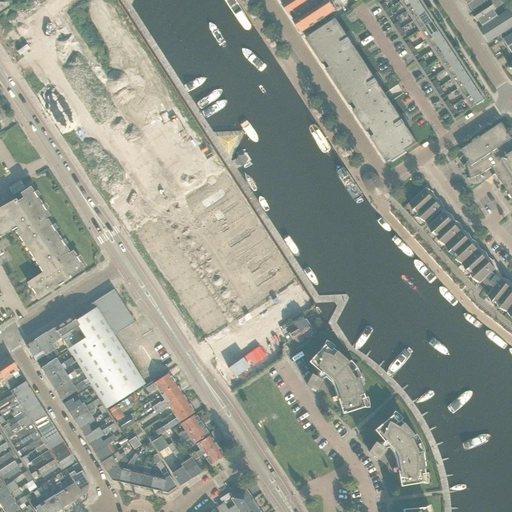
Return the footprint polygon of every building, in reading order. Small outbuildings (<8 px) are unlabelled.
[(177,106),(105,0),(81,0),(70,8),(148,125),(177,106)] [(287,0),(283,3),(283,4),(284,4),(291,15),(291,16),(291,17),(292,16),(294,20),(294,21),(295,21),(302,32),(302,33),(302,34),(337,12),(336,11),(330,2),(332,0),(287,0)] [(407,11),(423,1),(422,0),(402,0),(401,1),(407,11)] [(498,17),(486,0),(473,0),(467,4),(482,27),(481,28),(479,29),(488,43),(511,27),(511,13),(509,10),(498,17)] [(0,11),(10,5),(10,1),(4,2),(0,2),(0,11)] [(413,21),(429,11),(423,1),(407,11),(413,21)] [(385,12),(389,9),(385,3),(381,5),(380,5),(385,12)] [(389,9),(385,12),(389,19),(389,18),(393,16),(389,9)] [(420,31),(436,20),(429,11),(413,21),(420,31)] [(346,34),(337,19),(306,39),(387,163),(418,143),(408,129),(410,128),(402,115),(400,116),(381,88),(383,87),(375,74),(373,75),(354,47),(356,46),(348,33),(346,34)] [(426,40),(442,30),(436,20),(420,31),(426,40)] [(397,31),(402,29),(397,22),(393,25),(393,24),(393,25),(397,31)] [(402,29),(397,31),(402,38),(406,35),(402,29)] [(432,50),(448,40),(442,30),(426,40),(432,50)] [(511,34),(503,40),(511,53),(511,63),(508,66),(511,72),(511,34)] [(439,60),(455,49),(448,40),(432,50),(439,60)] [(410,51),(414,48),(410,42),(406,44),(410,51)] [(414,48),(410,51),(414,58),(415,57),(419,54),(414,48)] [(445,70),(461,59),(455,49),(439,60),(445,70)] [(451,79),(467,69),(461,59),(445,70),(451,79)] [(423,70),(427,67),(423,61),(419,64),(419,63),(418,64),(423,70)] [(427,67),(423,70),(427,77),(428,77),(427,76),(431,74),(427,67)] [(458,89),(474,79),(467,69),(451,79),(458,89)] [(464,99),(480,88),(474,79),(458,89),(464,99)] [(436,90),(440,87),(436,80),(432,83),(431,83),(436,90)] [(440,87),(436,90),(440,96),(444,93),(440,87)] [(480,88),(464,99),(471,109),(487,98),(480,88)] [(448,109),(453,106),(448,100),(444,102),(448,109)] [(453,106),(448,109),(453,116),(453,115),(457,113),(453,106)] [(511,138),(502,123),(460,150),(464,155),(462,157),(466,164),(464,165),(465,165),(466,164),(470,178),(468,178),(468,179),(471,178),(475,177),(476,176),(479,175),(482,173),(483,173),(491,168),(511,198),(511,138)] [(239,140),(218,141),(229,158),(239,140)] [(246,157),(245,155),(238,155),(234,163),(236,166),(244,166),(248,159),(246,157)] [(377,194),(381,192),(381,191),(381,190),(381,188),(381,187),(381,185),(380,183),(377,179),(377,178),(376,177),(375,177),(375,176),(373,175),(371,175),(370,174),(365,177),(365,178),(365,180),(365,182),(365,183),(366,184),(366,185),(366,186),(369,190),(370,191),(372,192),(373,193),(375,194),(377,194)] [(216,176),(137,228),(206,332),(285,280),(216,176)] [(8,187),(13,196),(25,189),(20,180),(8,187)] [(33,193),(30,188),(21,194),(24,198),(18,202),(15,199),(4,207),(0,199),(0,237),(0,236),(11,231),(16,228),(17,230),(15,231),(18,237),(19,237),(21,241),(21,242),(22,242),(28,252),(29,252),(31,256),(31,257),(32,257),(38,267),(39,267),(41,271),(41,272),(42,272),(43,273),(40,275),(28,283),(31,289),(32,289),(34,293),(34,294),(34,293),(38,299),(50,291),(49,289),(51,287),(53,289),(58,286),(59,286),(59,285),(62,282),(63,283),(63,282),(68,279),(67,276),(69,274),(71,276),(83,268),(79,263),(80,262),(79,262),(76,258),(76,257),(72,252),(67,255),(66,253),(67,252),(64,246),(64,245),(63,246),(61,241),(60,241),(54,231),(54,230),(53,231),(51,226),(50,226),(47,221),(45,222),(43,219),(48,216),(45,211),(45,210),(44,210),(41,206),(42,206),(42,205),(41,205),(36,198),(37,198),(36,197),(36,198),(33,193),(34,193),(33,193)] [(420,212),(434,199),(428,193),(430,191),(433,193),(433,192),(427,188),(426,188),(409,204),(413,211),(416,208),(420,212)] [(434,199),(420,212),(423,215),(420,218),(419,218),(426,223),(427,223),(444,207),(444,206),(440,200),(441,203),(439,205),(434,199)] [(453,215),(446,211),(428,227),(429,228),(432,234),(433,234),(436,231),(442,239),(440,241),(439,241),(439,242),(445,246),(446,246),(449,253),(450,253),(450,252),(453,250),(460,257),(457,260),(456,260),(462,264),(463,265),(466,272),(467,271),(470,268),(476,276),(474,279),(473,278),(473,279),(479,283),(480,284),(483,281),(492,291),(487,296),(488,297),(492,303),(493,302),(495,299),(503,305),(501,308),(500,308),(500,309),(507,312),(508,312),(511,318),(511,288),(505,282),(507,280),(509,281),(510,281),(503,278),(502,277),(501,279),(492,273),(498,267),(497,267),(494,260),(493,261),(494,263),(492,265),(481,254),(484,251),(486,253),(487,253),(480,249),(480,248),(477,242),(476,242),(477,245),(475,247),(464,235),(462,237),(459,234),(463,231),(469,234),(470,234),(463,230),(460,223),(459,223),(460,226),(458,228),(447,216),(450,214),(452,216),(453,215)] [(78,312),(68,319),(83,342),(93,335),(100,330),(136,386),(164,367),(129,312),(129,311),(122,301),(114,290),(113,290),(102,296),(103,297),(96,301),(95,301),(93,303),(85,308),(78,313),(78,312)] [(310,336),(311,332),(309,329),(311,329),(302,315),(292,322),(296,328),(284,336),(288,342),(300,335),(302,334),(304,337),(308,337),(310,336)] [(39,337),(53,358),(58,354),(55,349),(59,347),(55,342),(61,338),(54,328),(53,328),(48,331),(48,332),(47,332),(47,333),(39,337)] [(48,361),(53,358),(39,337),(33,341),(32,342),(27,345),(26,346),(32,356),(42,350),(48,361)] [(330,351),(324,345),(308,362),(330,382),(333,386),(342,414),(364,407),(362,399),(364,398),(357,378),(357,377),(357,375),(357,374),(357,373),(357,372),(356,370),(355,369),(355,368),(354,367),(353,366),(351,365),(350,364),(348,363),(332,349),(330,351)] [(0,361),(0,367),(12,386),(15,384),(10,375),(18,370),(9,356),(0,361)] [(60,365),(56,358),(40,368),(44,374),(45,375),(48,379),(63,369),(66,367),(74,362),(71,358),(60,365)] [(9,388),(12,386),(0,367),(0,381),(3,380),(9,388)] [(54,390),(69,380),(77,375),(74,371),(67,376),(63,369),(48,379),(54,389),(54,390)] [(161,394),(175,384),(174,383),(174,381),(173,379),(171,379),(168,374),(146,388),(149,394),(157,389),(161,394)] [(316,390),(321,380),(311,376),(306,385),(316,390)] [(85,388),(91,384),(87,378),(81,382),(74,387),(69,380),(54,390),(54,391),(58,396),(59,397),(61,401),(76,391),(77,393),(85,388)] [(8,402),(9,401),(30,389),(25,382),(10,391),(12,394),(5,399),(8,402)] [(153,412),(181,393),(175,385),(175,384),(161,394),(165,400),(160,402),(152,407),(150,408),(153,412)] [(11,409),(34,395),(30,389),(9,401),(11,404),(0,411),(0,413),(1,416),(11,409)] [(134,393),(127,398),(130,403),(137,398),(134,393)] [(172,412),(187,402),(181,393),(153,412),(155,416),(156,414),(165,409),(169,406),(172,412)] [(68,412),(83,403),(80,399),(78,394),(72,399),(63,404),(68,412)] [(23,411),(37,402),(34,395),(11,409),(13,412),(11,414),(13,417),(23,411)] [(88,411),(101,403),(98,399),(85,406),(83,403),(68,412),(73,420),(88,411)] [(17,424),(42,408),(37,402),(23,411),(26,416),(16,422),(17,424)] [(187,402),(172,412),(176,418),(168,423),(168,424),(162,427),(165,432),(167,434),(172,431),(170,428),(179,422),(194,413),(191,408),(191,406),(189,404),(188,404),(187,402)] [(116,421),(124,416),(118,407),(111,412),(116,421)] [(16,434),(46,415),(42,408),(17,424),(19,427),(13,430),(12,427),(4,432),(8,438),(14,435),(16,434)] [(93,419),(88,411),(73,420),(74,421),(79,429),(93,419)] [(106,412),(95,418),(97,421),(102,417),(107,414),(106,412)] [(179,439),(201,424),(199,421),(198,419),(198,417),(196,416),(195,414),(181,424),(186,431),(183,433),(182,431),(177,435),(179,439)] [(20,441),(50,422),(46,415),(16,434),(18,437),(20,441)] [(122,430),(134,423),(130,415),(118,423),(122,430)] [(397,422),(392,415),(374,430),(393,453),(395,458),(400,487),(423,483),(422,474),(424,474),(421,453),(421,451),(421,450),(421,448),(421,447),(420,446),(420,445),(419,443),(419,442),(418,441),(417,439),(416,438),(415,438),(413,436),(399,420),(397,422)] [(99,428),(98,427),(96,424),(93,419),(79,429),(84,437),(98,428),(99,428)] [(33,442),(54,428),(50,422),(20,441),(22,444),(31,438),(33,442)] [(4,432),(12,427),(9,423),(2,427),(4,432)] [(98,428),(84,437),(89,445),(103,436),(104,436),(116,428),(113,423),(101,431),(98,428)] [(201,424),(179,439),(183,443),(190,438),(194,443),(208,434),(207,432),(207,430),(205,429),(204,427),(203,428),(201,424)] [(42,441),(44,444),(58,435),(54,428),(55,428),(54,428),(33,442),(25,447),(28,451),(42,441)] [(48,450),(63,441),(58,435),(44,444),(35,449),(37,453),(46,447),(48,450)] [(94,453),(109,444),(108,443),(116,439),(113,435),(106,440),(104,436),(103,436),(89,445),(94,453)] [(134,450),(141,445),(135,436),(128,441),(134,450)] [(158,453),(168,446),(161,436),(151,442),(158,453)] [(203,455),(216,446),(209,436),(196,444),(200,450),(196,452),(198,457),(195,459),(194,456),(191,458),(193,462),(199,458),(199,457),(203,455)] [(121,447),(128,443),(125,438),(118,443),(121,447)] [(52,457),(67,448),(63,441),(48,450),(31,462),(33,466),(45,458),(47,461),(52,457)] [(0,452),(9,447),(6,442),(0,445),(0,452)] [(193,462),(191,458),(184,462),(176,449),(175,449),(171,443),(168,446),(176,459),(189,479),(200,472),(195,465),(193,462)] [(109,444),(94,453),(99,461),(114,452),(109,444)] [(378,459),(384,450),(375,444),(369,452),(378,459)] [(216,446),(203,455),(206,459),(210,465),(223,457),(216,446)] [(40,474),(71,454),(67,448),(52,457),(54,460),(38,470),(40,474)] [(21,459),(25,456),(24,456),(20,450),(16,452),(21,459)] [(0,463),(14,455),(11,451),(0,457),(0,463)] [(118,464),(126,456),(123,453),(119,455),(118,452),(100,463),(106,473),(118,464)] [(128,484),(131,470),(134,462),(138,455),(135,453),(130,459),(129,459),(120,468),(116,482),(128,484)] [(40,474),(42,478),(59,467),(61,470),(76,461),(71,454),(40,474)] [(25,456),(21,459),(25,465),(29,463),(25,456)] [(120,468),(129,459),(125,457),(126,456),(118,464),(106,473),(111,480),(116,482),(120,468)] [(179,485),(189,479),(176,459),(172,462),(176,468),(171,471),(179,485)] [(160,471),(165,468),(160,460),(155,463),(160,471)] [(0,476),(17,465),(14,461),(0,470),(0,476)] [(73,483),(82,496),(87,493),(89,482),(77,463),(65,470),(74,483),(73,483)] [(0,488),(5,485),(2,480),(7,477),(8,479),(20,470),(17,465),(0,476),(0,488)] [(139,487),(143,466),(137,465),(136,471),(131,470),(128,484),(139,487)] [(154,476),(154,475),(149,474),(150,468),(143,466),(139,487),(150,489),(153,476),(154,476)] [(27,483),(32,479),(27,471),(21,474),(27,483)] [(163,479),(163,478),(154,475),(154,476),(153,476),(150,489),(161,492),(163,479)] [(163,479),(161,492),(167,493),(176,487),(169,475),(164,478),(163,478),(163,479)] [(82,496),(73,483),(68,486),(66,484),(63,479),(59,481),(72,502),(82,496)] [(0,500),(18,488),(13,481),(6,486),(5,485),(0,488),(0,500)] [(29,491),(36,487),(32,481),(25,485),(29,491)] [(62,509),(72,502),(59,481),(56,483),(60,491),(54,495),(62,509)] [(16,502),(14,498),(21,493),(18,488),(0,500),(0,504),(3,510),(16,502)] [(43,492),(42,492),(40,488),(37,490),(49,511),(56,511),(62,509),(54,495),(47,499),(43,492)] [(40,504),(33,508),(35,511),(49,511),(37,490),(33,493),(40,504)] [(221,511),(231,511),(251,499),(245,490),(231,499),(235,505),(228,509),(224,502),(227,500),(226,498),(231,495),(230,492),(219,499),(222,503),(216,507),(221,511)] [(18,511),(26,507),(23,503),(27,501),(24,497),(16,502),(3,510),(4,511),(18,511)] [(252,511),(258,509),(251,499),(231,511),(252,511)]
